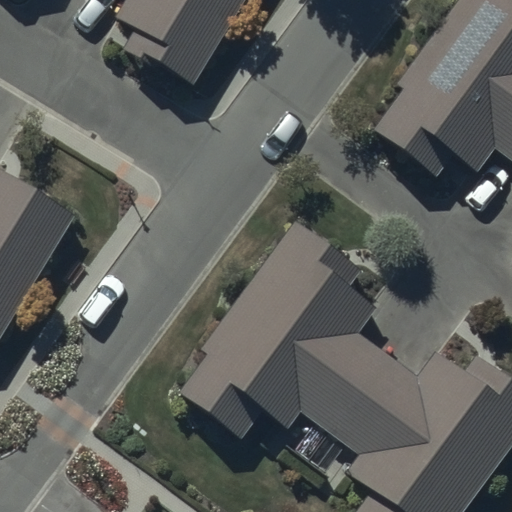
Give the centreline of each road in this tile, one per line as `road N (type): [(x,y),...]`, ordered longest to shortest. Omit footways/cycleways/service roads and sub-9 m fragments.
road 1 (residential): [(225,174),(64,420),(0,495)]
road 2 (residential): [(0,37),(225,174)]
road 3 (residential): [(357,0),(225,174)]
